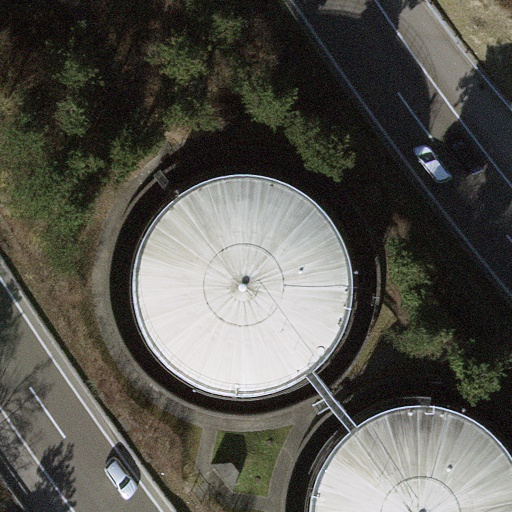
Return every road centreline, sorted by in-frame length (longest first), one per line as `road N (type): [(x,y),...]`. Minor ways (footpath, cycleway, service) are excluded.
road 1 (motorway): [(511,239),(335,0)]
road 2 (motorway): [(0,337),(120,511)]
